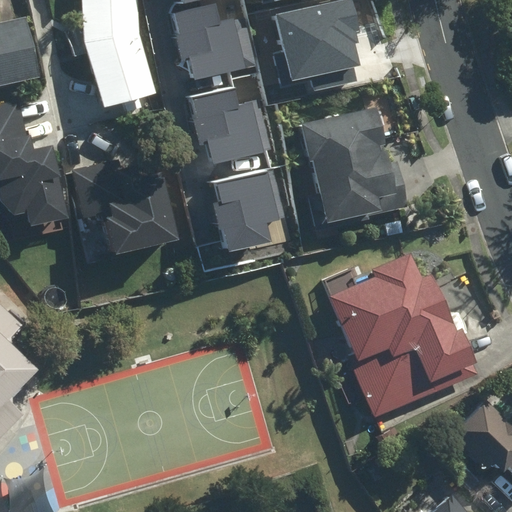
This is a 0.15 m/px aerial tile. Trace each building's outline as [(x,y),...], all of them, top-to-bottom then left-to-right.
[(155,90),(136,21),(135,0),(81,0),(80,36),(99,106),(155,90)] [(175,28),(160,31),(172,91),(200,86),(200,82),(252,72),(237,0),(181,0),(170,2),(175,28)] [(339,0),(279,0),(296,82),(318,78),(320,85),(359,77),(357,71),(382,66),(370,6),(342,11),(339,0)] [(0,19),(0,84),(39,76),(26,14),(0,19)] [(18,97),(0,101),(0,214),(24,209),(27,225),(65,217),(48,139),(28,143),(18,97)] [(376,106),(297,119),(315,228),(332,225),(331,218),(379,210),(376,194),(394,191),(386,148),(383,148),(376,106)] [(118,156),(66,168),(78,218),(103,213),(112,251),(176,237),(161,172),(137,177),(134,163),(120,166),(118,156)] [(293,242),(285,218),(248,231),(256,255),(293,242)] [(374,278),(329,294),(351,355),(347,356),(369,416),(435,392),(431,379),(474,363),(459,323),(452,325),(425,251),(371,271),(374,278)] [(0,410),(33,373),(0,344),(0,410)] [(511,423),(510,425),(484,397),(448,431),(482,468),(489,462),(497,471),(503,466),(511,475),(511,423)] [(464,511),(449,494),(428,511),(464,511)]
